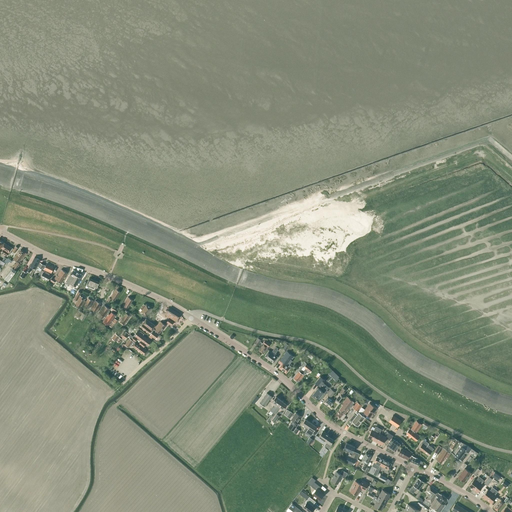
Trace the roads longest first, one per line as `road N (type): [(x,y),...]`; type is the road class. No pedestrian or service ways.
road 1 (tertiary): [(360,441),(280,375),(190,318)]
road 2 (tertiary): [(190,318),(0,233)]
